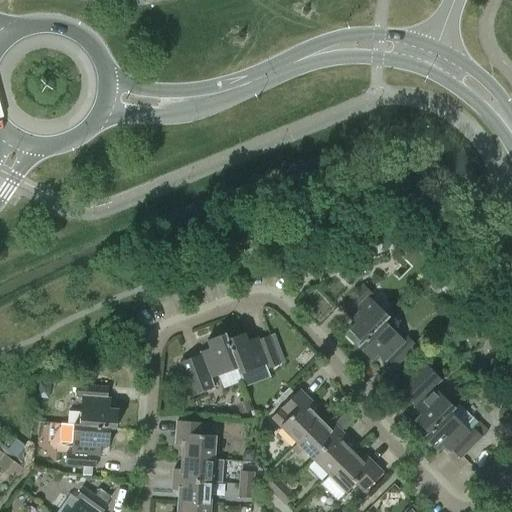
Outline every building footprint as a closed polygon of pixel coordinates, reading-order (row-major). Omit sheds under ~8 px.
[(345,334),(359,349),(384,323),(384,322),(388,318),(368,298),(371,294),(363,286),(342,307),(350,315),(348,317),(355,324),(345,334)] [(384,323),(359,349),(371,361),(377,355),(384,363),(387,360),(394,368),(416,347),(408,339),(404,342),(384,323)] [(227,341),(238,370),(239,375),(266,365),(268,369),(279,365),(268,337),(258,341),(257,338),(247,342),(244,334),(227,341)] [(200,353),(201,356),(190,360),(192,363),(181,367),(192,397),(215,388),(211,379),(238,370),(227,341),(225,335),(207,342),(210,350),(200,353)] [(454,409),(453,409),(434,389),(442,382),(425,365),(406,384),(413,392),(408,398),(415,406),(413,408),(420,415),(415,421),(428,434),(429,435),(454,409)] [(82,398),(81,412),(68,411),(67,424),(67,426),(110,429),(110,428),(116,429),(117,410),(109,409),(110,399),(107,399),(107,388),(78,386),(77,397),(82,398)] [(272,418),(297,443),(298,444),(321,421),(311,411),(315,407),(299,391),(272,418)] [(429,435),(428,434),(423,438),(436,452),(443,446),(450,453),(452,451),(460,458),(481,438),(473,429),(469,433),(464,428),(473,420),(458,405),(453,409),(454,409),(429,435)] [(296,456),(303,450),(314,460),(341,433),(334,425),(329,429),(321,421),(298,444),(297,443),(290,450),(296,456)] [(181,445),(180,459),(213,461),(215,437),(202,436),(203,424),(177,422),(175,445),(181,445)] [(109,447),(110,429),(67,426),(67,424),(60,424),(59,443),(62,447),(72,447),(72,454),(67,453),(66,465),(96,467),(96,456),(99,456),(100,446),(109,447)] [(357,449),(348,439),(341,433),(314,460),(329,476),(353,453),(357,449)] [(337,502),(346,492),(355,483),(363,492),(382,473),(366,458),(361,462),(353,453),(329,476),(320,485),(337,502)] [(5,456),(0,462),(0,468),(15,479),(20,473),(21,468),(5,456)] [(173,470),(173,481),(211,484),(213,461),(180,459),(180,470),(173,470)] [(277,497),(287,487),(270,471),(260,480),(277,497)] [(239,486),(252,487),(253,473),(240,472),(239,486)] [(179,491),(178,504),(210,506),(211,484),(173,481),(172,490),(179,491)] [(252,487),(239,486),(238,497),(251,498),(252,487)] [(277,497),(285,505),(295,496),(287,487),(277,497)] [(102,511),(107,505),(105,504),(111,497),(99,489),(94,496),(82,488),(76,497),(80,500),(72,511),(102,511)]
